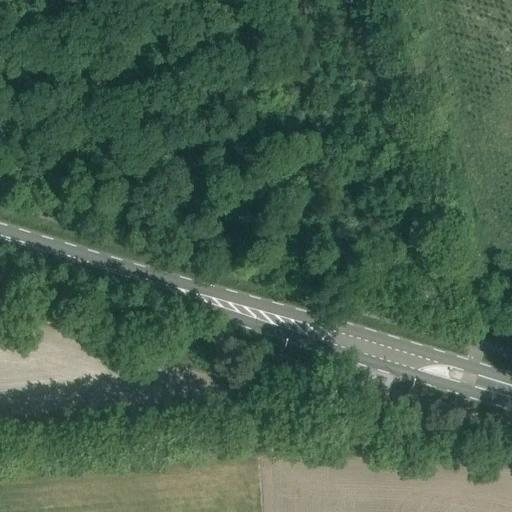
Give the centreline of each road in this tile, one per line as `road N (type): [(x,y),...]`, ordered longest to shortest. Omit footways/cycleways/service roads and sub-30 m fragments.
road 1 (track): [(0,438),(295,414),(347,400),(365,385)]
road 2 (primary): [(209,300),(293,337),(511,404)]
road 3 (primary): [(511,379),(296,314),(209,300)]
road 4 (primary): [(209,300),(0,237)]
